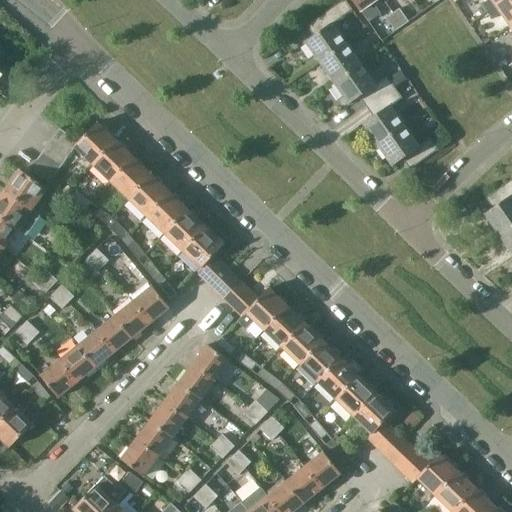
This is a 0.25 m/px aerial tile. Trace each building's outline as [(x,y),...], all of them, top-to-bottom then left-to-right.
[(321,62),(347,44),(333,24),(353,10),(345,0),(344,0),(307,26),(315,36),(307,42),(321,62)] [(378,0),(352,0),(361,12),(378,0)] [(505,0),(490,0),(483,5),(488,12),(505,0)] [(511,25),(511,0),(505,0),(488,12),(493,19),(502,13),(511,26),(511,25)] [(400,9),(393,14),(402,27),(409,22),(400,9)] [(402,27),(393,14),(387,19),(396,31),(402,27)] [(336,83),(362,65),(347,44),(321,62),(336,83)] [(375,85),(362,65),(336,83),(350,104),(360,97),(367,107),(395,88),(394,87),(388,79),(387,77),(375,85)] [(401,70),(388,79),(394,87),(407,79),(401,70)] [(379,145),(405,127),(390,106),(401,98),(395,88),(367,107),(374,117),(365,124),(379,145)] [(99,123),(80,143),(75,148),(93,166),(117,141),(107,132),(109,130),(103,124),(101,125),(99,123)] [(419,147),(405,127),(379,145),(393,166),(403,159),(411,169),(438,150),(430,139),(419,147)] [(80,143),(61,129),(53,139),(72,153),(75,148),(80,143)] [(72,153),(53,139),(46,150),(65,163),(72,153)] [(119,143),(117,141),(93,166),(111,183),(135,158),(126,150),(127,148),(121,141),(119,143)] [(65,163),(46,150),(39,160),(58,174),(65,163)] [(137,161),(135,158),(111,183),(129,199),(152,175),(143,167),(145,165),(139,159),(137,161)] [(58,174),(39,160),(31,170),(50,184),(58,174)] [(47,190),(27,176),(21,171),(18,174),(17,173),(11,180),(13,181),(6,191),(33,210),(47,190)] [(154,178),(152,175),(129,199),(147,216),(170,193),(161,184),(163,182),(156,176),(154,178)] [(511,196),(511,180),(487,198),(494,208),(486,214),(500,235),(511,226),(511,196)] [(41,216),(33,210),(6,191),(0,199),(0,217),(18,231),(27,236),(41,216)] [(72,199),(87,210),(92,203),(77,193),(72,199)] [(173,196),(170,193),(147,216),(164,233),(187,210),(179,202),(181,200),(174,194),(173,196)] [(97,207),(93,214),(107,225),(112,218),(97,207)] [(191,213),(187,210),(164,233),(182,251),(205,227),(197,220),(199,218),(192,211),(191,213)] [(18,231),(0,217),(0,247),(4,251),(18,231)] [(110,228),(124,240),(129,234),(116,222),(110,228)] [(511,252),(511,226),(500,235),(511,252)] [(215,256),(225,246),(215,237),(217,235),(211,229),(209,231),(205,227),(182,251),(201,269),(197,273),(216,291),(233,273),(215,256)] [(81,234),(75,240),(88,252),(94,246),(81,234)] [(127,245),(138,259),(145,253),(134,239),(127,245)] [(88,252),(75,240),(70,246),(82,258),(88,252)] [(98,250),(92,256),(104,268),(110,262),(98,250)] [(104,268),(92,256),(86,262),(98,274),(104,268)] [(143,264),(154,278),(160,273),(149,259),(143,264)] [(47,270),(41,276),(53,288),(59,282),(47,270)] [(53,288),(41,276),(35,283),(47,294),(53,288)] [(160,286),(171,300),(178,295),(167,281),(160,286)] [(266,331),(288,307),(286,305),(288,303),(281,297),(279,298),(270,289),(260,299),(242,282),(225,299),(243,317),(239,322),(247,330),(256,321),(266,331)] [(63,286),(57,292),(69,304),(75,298),(63,286)] [(151,325),(171,309),(153,288),(134,303),(151,325)] [(69,304),(57,292),(51,298),(63,310),(69,304)] [(133,339),(151,325),(134,303),(116,318),(133,339)] [(50,305),(45,311),(51,317),(56,310),(50,305)] [(12,306),(6,312),(18,324),(24,318),(12,306)] [(297,316),(288,307),(266,331),(284,348),(306,324),(304,322),(305,320),(299,314),(297,316)] [(18,324),(6,312),(0,319),(12,330),(18,324)] [(115,354),(133,339),(116,318),(98,332),(115,354)] [(29,322),(23,328),(35,340),(41,334),(29,322)] [(315,333),(306,324),(284,348),(301,365),(324,342),(322,339),(323,338),(317,331),(315,333)] [(35,340),(23,328),(17,334),(29,346),(35,340)] [(97,368),(115,354),(98,332),(80,346),(97,368)] [(237,348),(223,338),(218,344),(232,355),(237,348)] [(333,351),(324,342),(301,365),(319,382),(342,359),(340,357),(342,355),(335,349),(333,351)] [(79,383),(97,368),(80,346),(62,361),(79,383)] [(230,362),(209,346),(194,365),(216,381),(230,362)] [(4,347),(0,351),(0,354),(11,366),(17,360),(4,347)] [(243,353),(238,360),(252,371),(257,364),(243,353)] [(351,368),(342,359),(319,382),(337,399),(359,376),(358,374),(360,372),(353,366),(351,368)] [(60,398),(79,383),(62,361),(42,377),(60,398)] [(22,365),(17,371),(30,383),(35,377),(22,365)] [(216,381),(194,365),(180,384),(202,400),(216,381)] [(259,376),(277,390),(282,383),(264,369),(259,376)] [(369,386),(359,376),(337,399),(354,416),(377,393),(376,392),(378,390),(371,384),(369,386)] [(294,395),(282,383),(277,390),(288,401),(294,395)] [(45,403),(51,398),(40,384),(34,389),(45,403)] [(202,400),(180,384),(166,403),(187,419),(202,400)] [(268,389),(256,401),(268,412),(280,401),(268,389)] [(0,422),(16,407),(0,391),(0,422)] [(387,403),(377,393),(354,416),(373,434),(369,439),(378,448),(396,430),(387,422),(396,412),(394,409),(396,407),(389,401),(387,403)] [(256,401),(250,407),(262,419),(268,412),(256,401)] [(300,401),(294,406),(305,419),(311,414),(300,401)] [(187,419),(166,403),(151,422),(173,438),(187,419)] [(11,448),(34,424),(16,407),(0,422),(0,437),(2,439),(0,440),(0,441),(6,447),(8,445),(11,448)] [(262,419),(250,407),(244,413),(256,425),(262,419)] [(416,410),(407,420),(412,425),(421,415),(416,410)] [(273,417),(267,423),(279,435),(285,428),(273,417)] [(316,420),(310,425),(321,439),(328,434),(316,420)] [(173,438),(151,422),(137,440),(159,457),(173,438)] [(279,435),(267,423),(261,429),(273,441),(279,435)] [(387,457),(405,439),(396,430),(378,448),(387,457)] [(223,435),(217,441),(229,453),(235,446),(223,435)] [(282,438),(279,440),(286,448),(289,445),(282,438)] [(159,457),(137,440),(123,459),(145,476),(159,457)] [(326,445),(338,459),(344,454),(333,440),(326,445)] [(223,459),(229,453),(217,441),(211,447),(223,459)] [(436,496),(459,472),(450,464),(451,462),(445,456),(443,457),(440,454),(431,465),(414,448),(396,466),(414,483),(418,478),(436,496)] [(239,451),(234,457),(246,468),(252,462),(239,451)] [(323,489),(341,474),(324,453),(305,467),(323,489)] [(246,468),(234,457),(227,463),(240,475),(246,468)] [(304,504),(323,489),(305,467),(287,482),(304,504)] [(190,469),(184,475),(196,487),(202,480),(190,469)] [(105,477),(74,509),(76,511),(75,511),(106,511),(115,503),(123,494),(126,491),(127,491),(137,478),(130,472),(130,473),(118,489),(105,477)] [(461,474),(459,472),(436,496),(452,511),(454,511),(476,489),(467,480),(469,479),(463,473),(461,474)] [(196,487),(184,475),(178,481),(190,493),(196,487)] [(137,478),(127,491),(134,497),(144,483),(137,478)] [(280,511),(293,511),(304,504),(287,482),(268,497),(280,511)] [(206,485),(200,491),(212,502),(218,496),(206,485)] [(147,486),(143,492),(150,498),(155,492),(147,486)] [(259,490),(242,503),(249,511),(280,511),(268,497),(261,488),(259,490)] [(479,492),(476,489),(454,511),(488,511),(494,506),(485,498),(487,496),(480,490),(479,492)] [(212,502),(200,491),(194,497),(206,509),(212,502)] [(124,511),(115,503),(106,511),(124,511)] [(240,504),(230,511),(249,511),(242,503),(240,504)]
